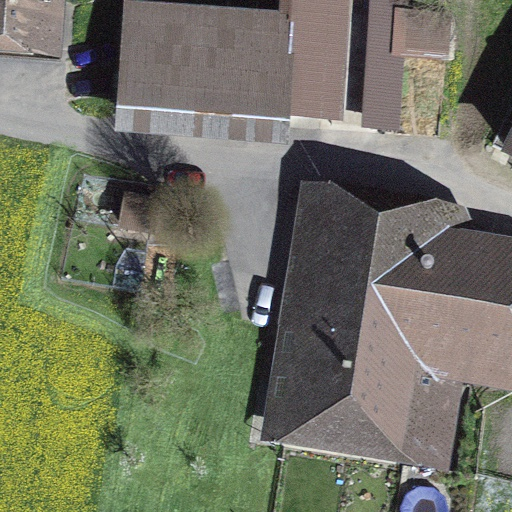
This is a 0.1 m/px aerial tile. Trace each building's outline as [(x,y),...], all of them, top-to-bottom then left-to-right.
[(0,0),(0,45),(46,49),(50,0),(0,0)] [(295,0),(294,23),(288,128),(342,131),(349,0),(295,0)] [(408,0),(369,0),(362,135),(401,137),(405,55),(407,14),(408,0)] [(125,13),(119,123),(290,132),(288,128),(294,23),(125,13)] [(407,14),(405,55),(446,57),(448,16),(407,14)] [(511,381),(511,253),(463,246),(466,221),(322,199),(287,421),(445,445),(457,373),(511,381)]
